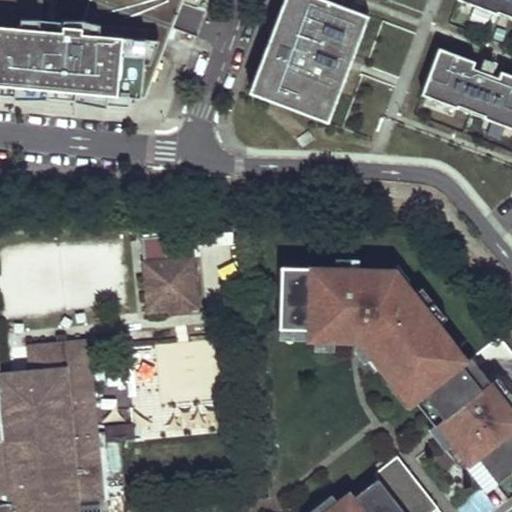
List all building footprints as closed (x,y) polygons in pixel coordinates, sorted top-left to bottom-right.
[(0,0),(0,85),(149,99),(174,28),(94,0),(172,0),(182,4),(183,0),(89,0),(82,20),(65,19),(64,30),(40,28),(42,0),(0,0)] [(94,0),(174,28),(182,4),(172,0),(94,0)] [(342,57),(360,11),(329,0),(285,0),(250,92),(319,119),(339,65),(330,62),(333,54),(342,57)] [(511,0),(459,0),(511,20),(511,0)] [(329,122),(370,15),(360,11),(342,57),(333,54),(330,62),(339,65),(319,119),(329,122)] [(440,48),(422,95),(511,128),(511,75),(501,71),(493,94),(467,85),(470,76),(452,69),(458,55),(440,48)] [(501,71),(458,55),(452,69),(470,76),(467,85),(493,94),(501,71)] [(315,139),(309,130),(296,139),(302,147),(315,139)] [(141,238),(148,312),(198,308),(194,258),(169,260),(167,235),(141,238)] [(277,271),(276,333),(305,334),(305,344),(356,344),(389,383),(394,378),(414,403),(423,395),(443,419),(437,424),(445,434),(470,464),(476,459),(497,483),(511,469),(511,407),(510,406),(511,403),(511,392),(496,374),(488,381),(469,356),(460,364),(440,340),(445,336),(402,284),(397,288),(385,273),(277,271)] [(423,395),(414,403),(434,426),(437,424),(443,419),(423,395)] [(133,425),(106,429),(108,442),(135,439),(133,425)] [(436,511),(441,509),(428,492),(419,499),(406,483),(416,476),(400,456),(377,475),(381,480),(356,499),(352,493),(328,511),(436,511)]
